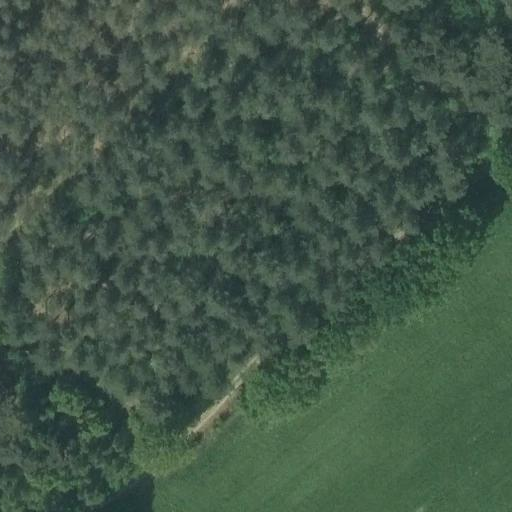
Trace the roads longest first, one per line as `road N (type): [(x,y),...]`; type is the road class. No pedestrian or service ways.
road 1 (track): [(79,511),(165,455),(511,143)]
road 2 (track): [(0,328),(67,364),(165,455)]
